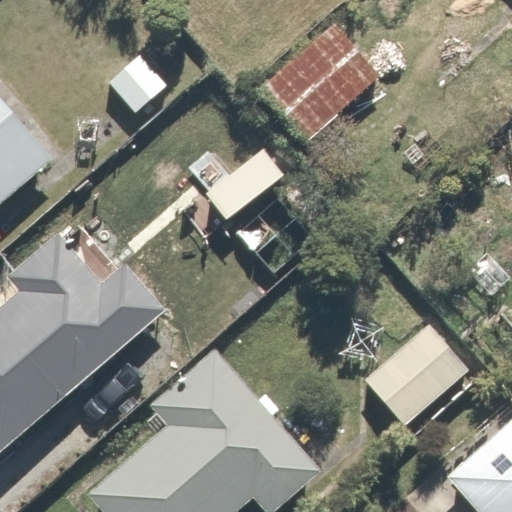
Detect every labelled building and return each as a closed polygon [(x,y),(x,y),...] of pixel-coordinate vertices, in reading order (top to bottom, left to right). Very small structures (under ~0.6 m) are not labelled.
[(387,96),(337,37),(271,92),(322,151),(387,96)] [(137,118),(174,87),(146,51),(108,82),(137,118)] [(0,220),(63,172),(0,95),(0,220)] [(0,461),(167,318),(124,260),(99,285),(60,236),(8,277),(22,307),(0,322),(0,461)] [(414,425),(480,365),(433,314),(368,374),(414,425)] [(285,511),(327,480),(219,352),(152,410),(169,433),(84,489),(104,511),(252,511),(261,505),(266,511),(285,511)] [(511,511),(511,425),(455,475),(486,511),(511,511)]
